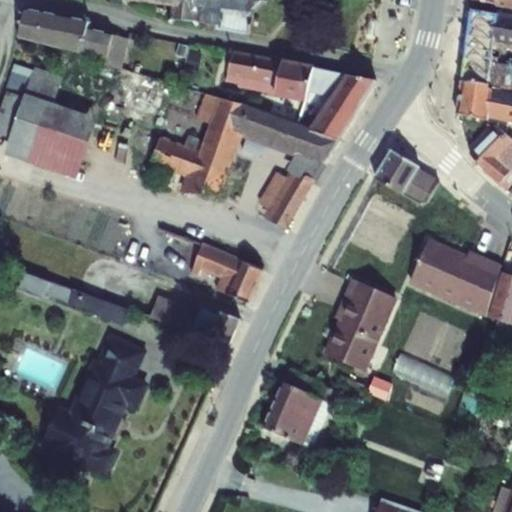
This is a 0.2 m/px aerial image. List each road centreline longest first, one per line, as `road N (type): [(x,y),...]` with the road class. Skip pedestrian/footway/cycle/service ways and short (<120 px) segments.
road 1 (tertiary): [(186,511),(316,225),(389,110)]
road 2 (residential): [(31,0),(267,45),(407,82)]
road 3 (residential): [(389,110),(511,213)]
